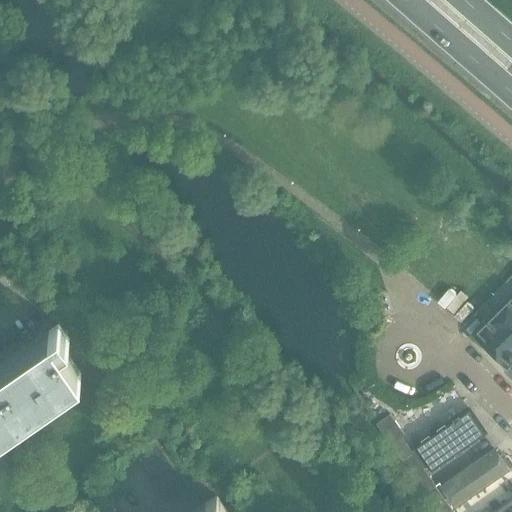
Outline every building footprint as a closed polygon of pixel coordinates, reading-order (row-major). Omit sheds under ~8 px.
[(508,364),(511,359),(511,309),(483,339),(508,364)] [(0,428),(51,394),(80,373),(60,345),(70,338),(62,327),(57,330),(54,326),(0,363),(0,428)] [(466,411),(416,445),(433,470),(483,435),(466,411)] [(140,461),(162,446),(155,436),(133,451),(140,461)] [(413,453),(401,436),(391,443),(403,460),(413,453)] [(147,470),(168,455),(162,446),(140,461),(147,470)] [(492,448),(442,483),(456,504),(507,468),(492,448)] [(154,480),(175,465),(168,455),(147,470),(154,480)] [(161,490),(182,475),(175,465),(154,480),(161,490)] [(168,500),(189,485),(182,475),(161,490),(168,500)] [(448,503),(436,485),(425,492),(437,510),(448,503)] [(228,511),(221,501),(220,500),(217,495),(192,511),(228,511)] [(511,511),(511,496),(488,511),(511,511)]
